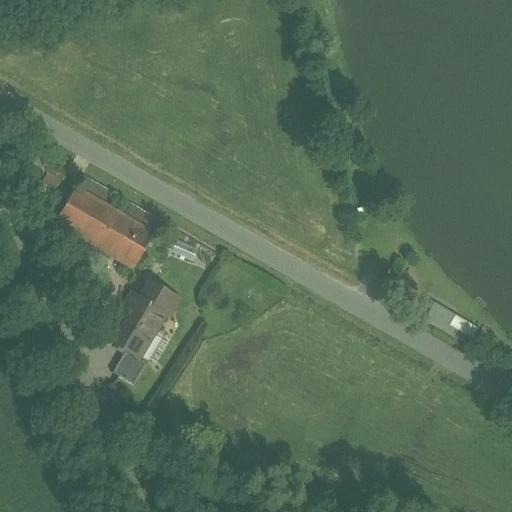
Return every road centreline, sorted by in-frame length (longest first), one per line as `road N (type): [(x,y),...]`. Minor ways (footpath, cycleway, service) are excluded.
road 1 (unclassified): [(511,394),(0,100)]
road 2 (unclassified): [(0,189),(143,511)]
